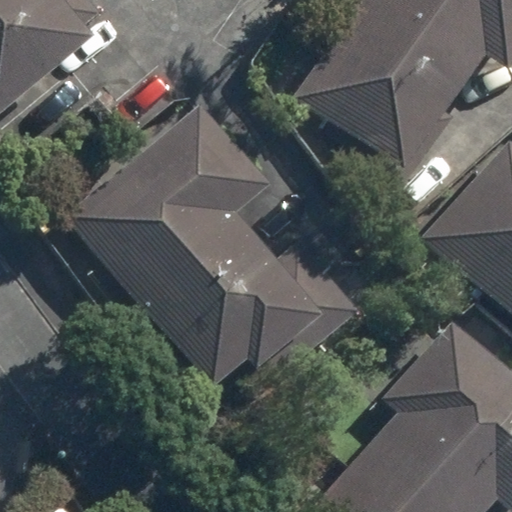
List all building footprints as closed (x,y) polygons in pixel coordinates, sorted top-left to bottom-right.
[(0,0),(0,106),(51,68),(89,39),(74,19),(100,0),(0,0)] [(511,43),(511,0),(362,0),(295,94),(396,166),(478,51),(497,65),(511,43)] [(262,186),(196,106),(64,212),(206,387),(234,364),(251,385),(352,304),(301,242),(264,271),(221,219),(262,186)] [(511,147),(418,247),(511,335),(511,147)] [(511,382),(507,377),(442,316),(425,310),(360,378),(370,401),(274,498),(289,511),(446,511),(474,483),(497,505),(511,489),(511,382)]
